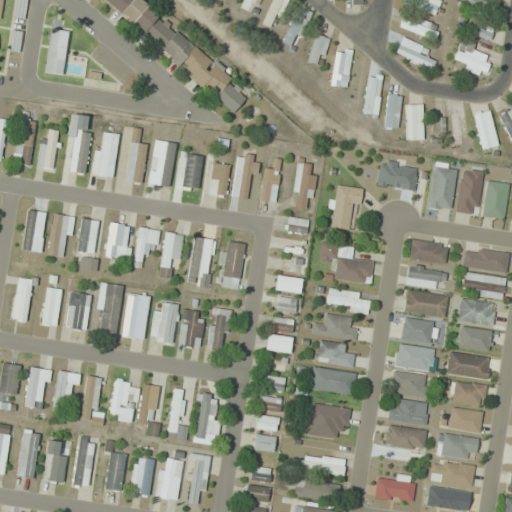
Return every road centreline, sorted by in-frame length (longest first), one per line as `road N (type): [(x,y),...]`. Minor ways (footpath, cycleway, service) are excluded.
road 1 (residential): [(357,511),(399,223)]
road 2 (residential): [(219,511),(269,226)]
road 3 (residential): [(314,0),(407,80),(438,91),(496,90),(511,28)]
road 4 (residential): [(0,182),(269,226)]
road 5 (residential): [(0,338),(245,376)]
road 6 (residential): [(0,85),(193,112)]
road 7 (residential): [(66,0),(193,112)]
road 8 (residential): [(511,359),(488,511)]
